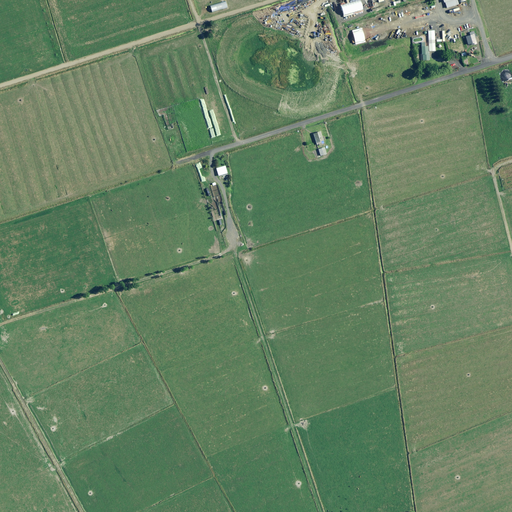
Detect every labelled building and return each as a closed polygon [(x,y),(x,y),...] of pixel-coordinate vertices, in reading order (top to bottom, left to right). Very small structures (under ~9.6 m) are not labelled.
[(443,0),(446,8),(458,4),(458,3),(456,0),(443,0)] [(227,8),(225,1),(209,6),(211,12),(227,8)] [(476,44),(473,31),(469,32),(470,35),(465,36),(467,45),(470,44),(471,45),(476,44)] [(425,47),(424,42),(421,42),(421,55),(422,55),(422,60),(429,60),(429,52),(428,52),(427,46),(425,47)] [(318,146),(322,145),(322,143),(324,143),(320,131),(312,134),(315,143),(316,145),(318,145),(318,146)] [(326,154),(324,147),(318,149),(320,156),(326,154)] [(227,173),(225,166),(216,168),(218,176),(227,173)]
